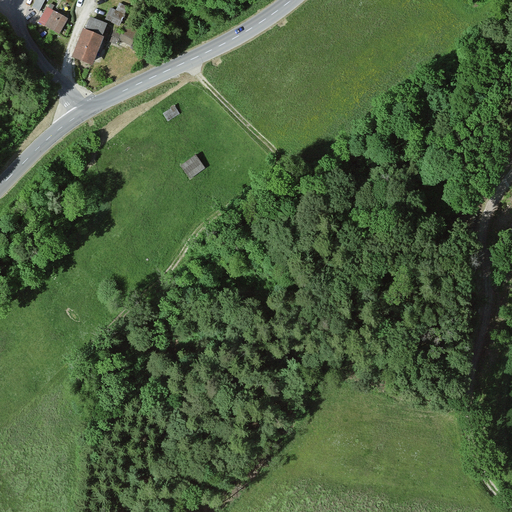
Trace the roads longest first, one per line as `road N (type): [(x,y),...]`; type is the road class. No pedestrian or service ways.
road 1 (track): [(511,177),(487,211),(460,413),(484,476),(511,503)]
road 2 (secondary): [(79,115),(243,34),(293,0)]
road 3 (residential): [(18,0),(16,20),(79,115)]
